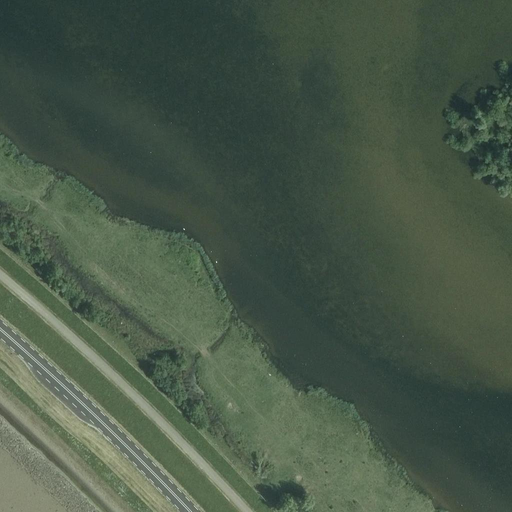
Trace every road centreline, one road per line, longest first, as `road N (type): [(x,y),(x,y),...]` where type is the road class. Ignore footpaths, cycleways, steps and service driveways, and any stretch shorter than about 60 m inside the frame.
road 1 (unclassified): [(244,511),(0,274)]
road 2 (primary): [(185,511),(0,329)]
